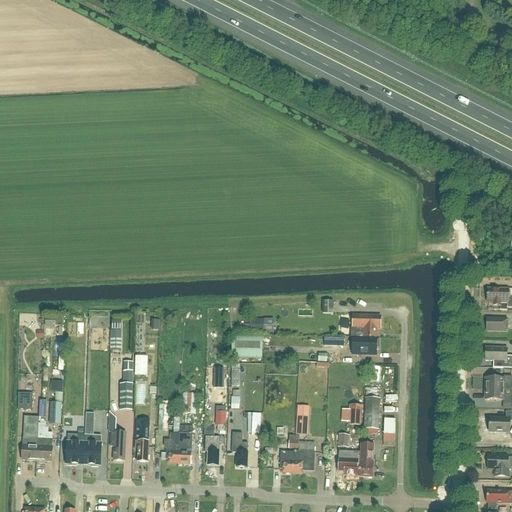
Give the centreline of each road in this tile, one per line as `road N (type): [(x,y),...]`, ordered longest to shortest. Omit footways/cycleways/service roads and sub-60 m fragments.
road 1 (residential): [(399,502),(23,482)]
road 2 (motorway): [(194,0),(511,160)]
road 3 (motorway): [(511,132),(253,0)]
road 4 (residential): [(456,505),(462,243)]
road 5 (residential): [(399,502),(406,314)]
